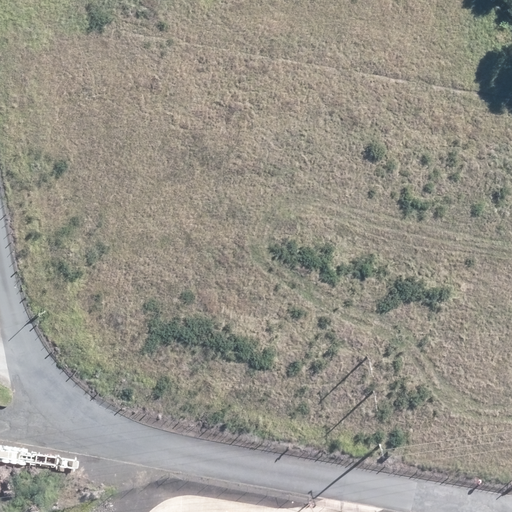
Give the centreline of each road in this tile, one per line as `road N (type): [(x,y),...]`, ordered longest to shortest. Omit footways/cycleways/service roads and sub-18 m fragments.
road 1 (unclassified): [(511,487),(217,430)]
road 2 (track): [(217,430),(31,363),(0,289)]
